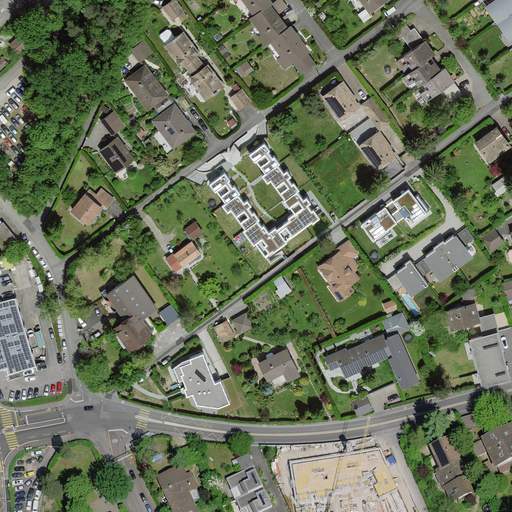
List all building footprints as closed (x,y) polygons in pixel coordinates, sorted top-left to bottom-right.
[(174,0),(173,0),(164,7),(172,19),(178,14),(182,20),(187,16),(174,0)] [(244,0),(256,16),(273,4),(275,2),(272,0),(244,0)] [(361,0),(371,12),(387,0),(361,0)] [(511,23),(511,3),(482,27),(497,47),(511,35),(511,23)] [(267,46),(274,40),(289,26),(273,4),(256,16),(252,19),(263,34),(260,37),(267,46)] [(293,64),(311,50),(292,24),(289,26),(274,40),(293,64)] [(410,64),(414,69),(431,56),(435,54),(426,40),(416,27),(412,30),(408,24),(396,33),(400,39),(403,37),(413,50),(398,61),(404,69),(410,64)] [(194,74),(206,65),(198,54),(201,52),(184,30),(166,44),(182,66),(186,63),(194,74)] [(23,32),(11,42),(20,51),(31,41),(23,32)] [(152,51),(144,41),(142,42),(140,39),(133,44),(135,46),(132,49),(140,60),(152,51)] [(423,84),(441,70),(431,56),(414,69),(403,77),(410,85),(415,81),(419,87),(423,84)] [(206,65),(194,74),(191,77),(207,98),(225,84),(209,63),(206,65)] [(158,108),(171,99),(167,95),(168,94),(146,64),(127,79),(149,109),(155,104),(158,108)] [(465,94),(455,81),(445,67),(441,70),(423,84),(427,89),(422,93),(428,101),(443,90),(453,103),(465,94)] [(342,119),(361,105),(355,97),(356,97),(345,81),(325,94),(342,119)] [(242,90),(231,97),(239,108),(250,101),(242,90)] [(373,97),(363,104),(381,129),(391,122),(373,97)] [(171,99),(158,108),(162,113),(154,119),(174,147),(196,131),(175,102),(174,103),(171,99)] [(115,112),(104,120),(114,133),(125,125),(115,112)] [(207,166),(262,243),(322,200),(263,118),(242,132),(284,190),(260,208),(222,155),(207,166)] [(477,142),(491,161),(511,146),(497,127),(477,142)] [(378,169),(397,155),(391,147),(392,146),(381,131),(361,146),(378,169)] [(119,172),(135,161),(119,138),(103,150),(119,172)] [(501,193),(511,185),(505,175),(494,183),(501,193)] [(108,208),(116,198),(103,188),(97,195),(91,189),(72,212),(87,225),(104,203),(108,208)] [(388,212),(400,228),(419,214),(428,226),(442,216),(432,202),(429,204),(426,206),(415,192),(388,212)] [(194,238),(205,230),(198,219),(186,227),(194,238)] [(4,222),(0,224),(0,242),(6,250),(19,240),(4,222)] [(445,241),(441,243),(458,267),(474,255),(467,245),(476,238),(467,227),(458,234),(446,242),(445,241)] [(493,229),(480,237),(489,251),(502,243),(497,235),(493,229)] [(177,270),(202,252),(193,240),(168,258),(177,270)] [(442,279),(458,267),(441,243),(437,246),(437,248),(428,255),(428,256),(426,257),(427,258),(416,265),(424,276),(435,268),(442,279)] [(413,294),(429,283),(424,276),(416,265),(412,259),(407,262),(408,264),(400,270),(400,271),(398,273),(389,280),(396,290),(405,283),(413,294)] [(324,311),(346,298),(327,266),(311,275),(318,288),(314,291),(319,300),(317,301),(324,311)] [(107,293),(124,318),(143,317),(158,308),(134,274),(107,293)] [(275,282),(285,295),(293,288),(283,275),(275,282)] [(452,324),(454,328),(483,320),(477,301),(475,295),(481,292),(479,283),(463,293),(466,304),(448,309),(449,312),(443,314),(446,325),(452,324)] [(0,344),(9,374),(37,366),(17,296),(0,301),(0,344)] [(160,312),(169,325),(181,316),(172,304),(160,312)] [(246,312),(233,319),(241,332),(253,325),(246,312)] [(396,356),(392,358),(404,386),(420,379),(400,333),(411,328),(404,313),(385,321),(392,336),(387,338),(394,354),(396,356)] [(143,317),(124,318),(113,328),(130,350),(154,333),(143,317)] [(234,334),(226,320),(215,326),(223,340),(234,334)] [(365,366),(394,354),(387,338),(385,334),(348,351),(347,349),(327,357),(333,369),(342,365),(347,377),(366,368),(365,366)] [(289,380),(301,374),(288,348),(261,362),(270,380),(285,372),(289,380)] [(219,407),(232,403),(220,377),(215,379),(204,351),(174,363),(186,394),(190,393),(195,404),(219,407)] [(367,396),(353,402),(359,415),(373,409),(367,396)] [(497,469),(511,462),(511,427),(485,440),(497,469)] [(475,494),(452,440),(434,448),(443,470),(438,472),(452,504),(475,494)] [(199,462),(193,447),(181,452),(187,467),(199,462)] [(498,477),(491,463),(485,466),(491,480),(498,477)] [(174,511),(188,511),(196,508),(189,493),(198,489),(192,474),(188,476),(184,466),(159,478),(174,511)] [(254,467),(226,480),(235,499),(264,487),(254,467)] [(370,467),(342,469),(344,497),(372,495),(370,467)] [(324,498),(344,497),(342,469),(322,471),(322,472),(308,473),(309,487),(323,486),(324,498)] [(264,487),(235,499),(241,511),(260,511),(273,507),(264,487)]
